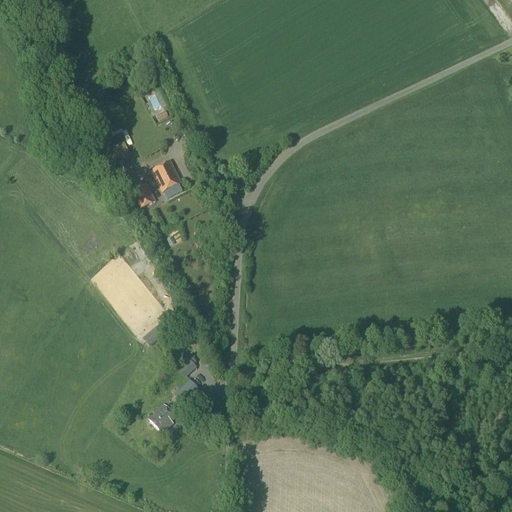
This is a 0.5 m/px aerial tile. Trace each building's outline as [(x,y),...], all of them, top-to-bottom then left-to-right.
[(68,68),(60,75),(70,86),(78,79),(68,68)] [(156,117),(157,120),(159,123),(168,119),(165,113),(156,117)] [(93,146),(94,149),(96,154),(103,169),(113,165),(111,161),(127,154),(124,147),(109,153),(108,149),(105,141),(93,146)] [(161,195),(180,185),(169,163),(150,173),(161,195)] [(146,184),(143,185),(129,193),(138,212),(155,203),(146,184)] [(143,342),(149,348),(163,336),(158,330),(143,342)] [(196,369),(188,360),(178,370),(186,379),(196,369)] [(183,395),(178,400),(184,407),(199,392),(190,383),(181,392),(183,395)] [(161,435),(172,425),(170,423),(175,419),(163,406),(148,420),(161,435)]
